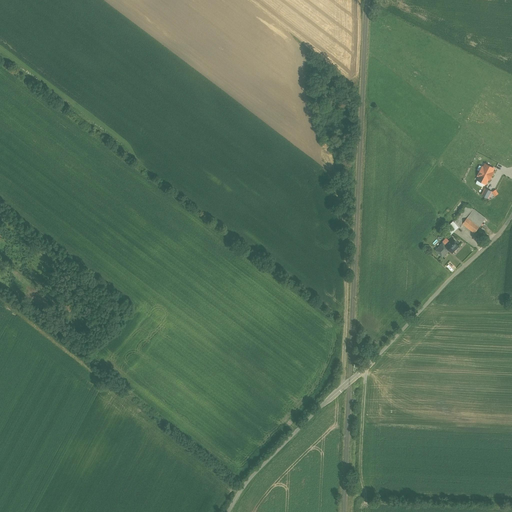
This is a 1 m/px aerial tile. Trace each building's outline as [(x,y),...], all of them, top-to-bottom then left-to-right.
[(480,167),(477,181),(488,183),(489,180),(493,181),(496,166),(485,163),(484,168),(480,167)] [(511,181),(504,177),(493,197),(503,202),(511,184),(511,181)] [(492,193),(485,189),(482,197),(488,200),(492,193)] [(474,211),(463,226),(475,235),(486,220),(474,211)] [(448,227),(453,233),(460,227),(454,221),(448,227)] [(452,239),(446,247),(450,251),(453,254),(460,246),(452,239)] [(442,244),(435,253),(443,259),(450,251),(446,247),(442,244)]
